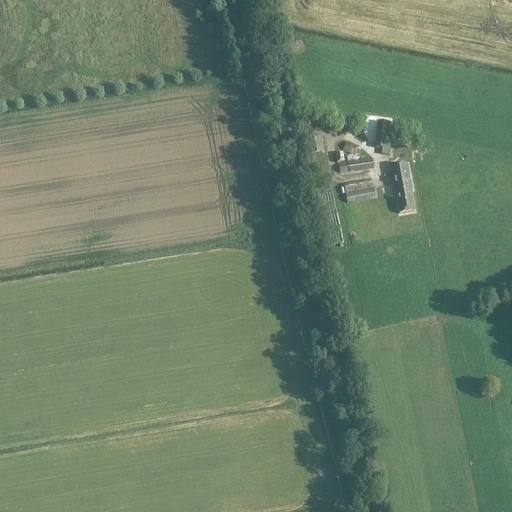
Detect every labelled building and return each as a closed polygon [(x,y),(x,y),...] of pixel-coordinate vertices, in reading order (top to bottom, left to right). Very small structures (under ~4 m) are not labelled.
[(392,124),(379,122),(375,148),(382,149),(382,155),(388,156),(389,150),(392,124)] [(322,154),(324,154),(322,143),(323,142),(322,138),(307,141),(310,157),(322,154)] [(344,162),(343,154),(336,155),(337,164),(344,162)] [(349,172),(350,173),(374,169),(373,159),(348,163),(339,165),(340,174),(349,172)] [(408,165),(389,168),(394,195),(396,194),(400,215),(415,212),(411,192),(413,191),(408,165)] [(327,175),(315,178),(317,186),(330,183),(329,175),(327,175)] [(344,186),(347,203),(348,204),(375,199),(372,181),(344,186)]
